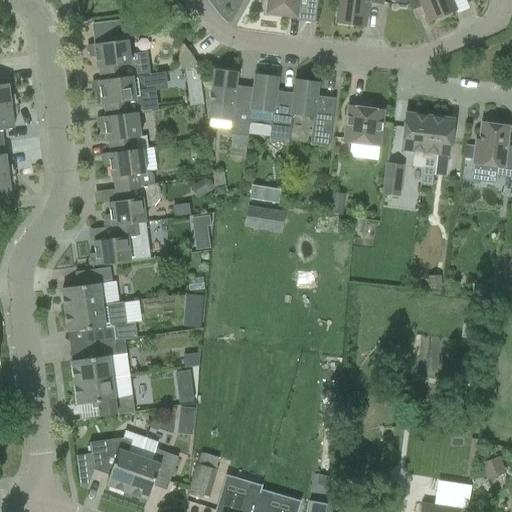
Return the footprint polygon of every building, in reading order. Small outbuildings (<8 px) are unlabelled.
[(266,14),(297,18),(299,0),(263,0),(262,9),(266,12),(266,14)] [(337,23),(364,27),(367,2),(381,4),(381,0),(335,0),(336,3),(339,3),(337,23)] [(419,0),(429,22),(455,11),(450,0),(419,0)] [(137,11),(138,14),(138,19),(149,18),(148,10),(137,11)] [(124,21),(116,22),(119,42),(127,41),(124,21)] [(147,53),(129,54),(127,41),(119,42),(88,46),(89,58),(96,57),(97,69),(99,69),(101,81),(101,82),(126,78),(150,75),(147,53)] [(253,89),(236,87),(238,73),(214,70),(208,120),(230,122),(229,135),(232,136),(247,138),(248,138),(249,125),(251,111),(253,89)] [(154,111),(150,75),(126,78),(101,82),(101,81),(93,82),(94,94),(100,93),(102,106),(104,105),(106,117),(106,118),(131,115),(131,114),(137,113),(154,111)] [(251,111),(249,125),(271,128),(269,141),(288,143),(292,116),(291,116),(294,94),(293,94),(277,92),(278,78),(254,75),(253,89),(251,111)] [(329,148),(335,99),(317,97),(319,83),(295,80),(293,94),(294,94),(291,116),(292,116),(313,119),(310,146),(329,148)] [(0,107),(16,106),(15,95),(9,96),(7,84),(0,85),(0,107)] [(202,92),(188,93),(190,107),(204,105),(202,92)] [(0,142),(2,142),(1,131),(13,129),(12,118),(18,117),(16,106),(0,107),(0,142)] [(379,147),(384,112),(348,107),(343,143),(379,147)] [(146,137),(140,138),(137,113),(131,114),(131,115),(106,118),(106,117),(97,118),(99,131),(105,130),(107,142),(109,142),(111,154),(136,151),(136,150),(142,149),(148,149),(146,137)] [(412,167),(423,169),(430,117),(405,114),(401,150),(414,152),(412,167)] [(432,188),(434,170),(437,154),(449,156),(454,120),(430,117),(423,169),(421,187),(432,188)] [(475,141),(472,164),(471,174),(470,181),(491,183),(492,176),(511,178),(511,168),(504,167),(509,128),(481,124),(479,142),(475,141)] [(0,177),(14,176),(12,165),(6,166),(5,155),(4,155),(2,142),(0,142),(0,177)] [(114,178),(115,190),(157,184),(154,184),(153,175),(149,171),(145,172),(142,149),(136,150),(136,151),(111,154),(102,155),(104,167),(110,166),(112,178),(114,178)] [(399,197),(403,166),(387,164),(383,195),(399,197)] [(15,187),(14,176),(0,177),(0,200),(11,199),(9,188),(15,187)] [(197,183),(204,196),(211,192),(213,185),(211,180),(205,178),(197,183)] [(94,184),(96,201),(114,198),(111,182),(94,184)] [(105,228),(112,227),(137,223),(137,224),(145,223),(143,208),(153,207),(159,198),(157,184),(115,190),(117,202),(109,203),(110,215),(104,216),(105,228)] [(227,196),(226,188),(222,186),(215,187),(216,197),(227,196)] [(271,189),(269,203),(278,205),(280,190),(271,189)] [(325,214),(343,216),(345,201),(327,199),(325,214)] [(271,231),(274,212),(248,208),(245,227),(271,231)] [(193,229),(207,227),(210,226),(209,216),(191,218),(193,229)] [(147,234),(145,223),(137,224),(137,223),(112,227),(113,239),(94,242),(95,254),(89,255),(91,267),(130,262),(130,260),(148,257),(145,235),(147,234)] [(62,289),(65,311),(119,304),(115,283),(112,283),(110,268),(80,272),(82,287),(62,289)] [(426,277),(426,291),(441,290),(440,277),(426,277)] [(489,287),(474,284),(471,297),(487,301),(489,287)] [(124,303),(119,304),(65,311),(68,333),(88,331),(90,345),(124,340),(137,338),(135,323),(126,324),(124,303)] [(188,317),(187,328),(200,329),(201,318),(188,317)] [(462,325),(461,338),(471,339),(473,326),(462,325)] [(72,362),(75,384),(130,376),(127,354),(126,354),(124,340),(90,345),(92,359),(72,362)] [(132,397),(130,376),(75,384),(77,406),(98,403),(99,417),(134,413),(132,397)] [(246,418),(247,407),(257,408),(259,382),(223,380),(221,417),(246,418)] [(193,402),(192,394),(177,396),(179,404),(193,402)] [(354,416),(366,411),(363,402),(351,406),(354,416)] [(179,422),(192,423),(194,410),(180,409),(179,422)] [(106,485),(127,493),(139,458),(146,439),(125,431),(122,439),(119,438),(88,442),(92,470),(109,476),(106,485)] [(155,481),(168,486),(178,458),(155,449),(158,443),(146,439),(139,458),(127,493),(148,500),(155,481)] [(480,464),(487,480),(505,473),(499,457),(480,464)] [(208,497),(214,478),(216,470),(215,469),(198,464),(197,464),(189,492),(208,497)] [(87,490),(92,474),(78,469),(79,487),(87,490)] [(329,478),(319,476),(317,486),(327,487),(329,478)] [(322,511),(324,506),(307,503),(305,511),(322,511)]
